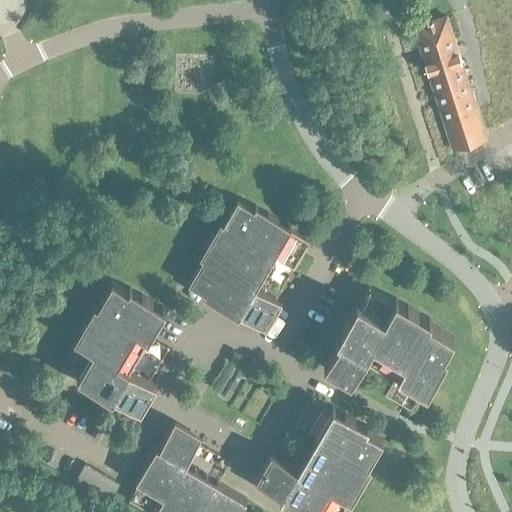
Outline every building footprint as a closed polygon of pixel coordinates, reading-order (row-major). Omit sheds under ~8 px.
[(453,148),(486,137),(446,16),(413,26),(453,148)] [(239,312),(260,324),(266,327),(281,301),(255,285),(273,254),(294,266),(309,240),(288,228),(290,225),(255,204),(253,207),(237,197),(222,222),(220,220),(199,256),(202,257),(187,282),(204,291),(202,294),(237,315),(239,312)] [(113,394),(134,406),(140,410),(156,383),(150,380),(129,366),(164,307),(129,286),(127,289),(111,280),(97,304),(94,302),(73,338),(76,340),(62,364),(78,373),(76,377),(111,397),(113,394)] [(339,337),(326,358),(323,364),(350,379),(365,353),(396,371),(384,392),(411,407),(423,387),(426,388),(447,353),(444,351),(453,335),(429,321),(431,318),(395,297),(393,300),(369,286),(359,302),(356,300),(336,335),(339,337)] [(297,465),(276,453),(270,450),(254,477),(260,480),(281,492),(279,495),(308,511),(338,511),(347,498),(350,500),(371,464),(368,462),(382,438),(366,428),(368,425),(332,405),(330,408),(310,395),(294,422),(315,434),(297,465)] [(186,462),(197,441),(201,435),(174,419),(158,446),(155,444),(135,479),(138,481),(128,497),(153,511),(152,511),(237,511),(246,497),(186,462)]
